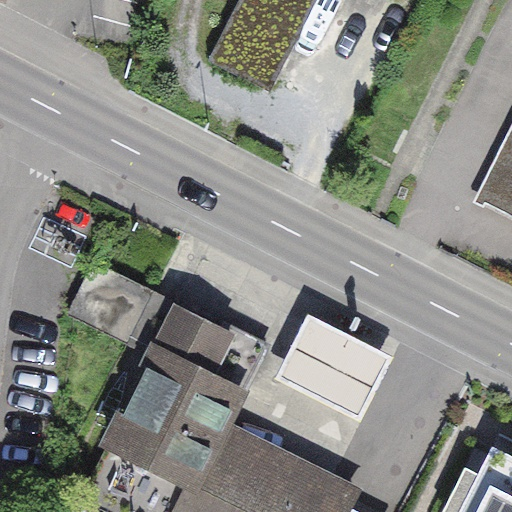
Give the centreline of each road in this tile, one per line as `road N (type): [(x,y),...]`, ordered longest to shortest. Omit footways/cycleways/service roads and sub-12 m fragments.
road 1 (primary): [(53,112),(511,346)]
road 2 (residential): [(53,112),(0,226)]
